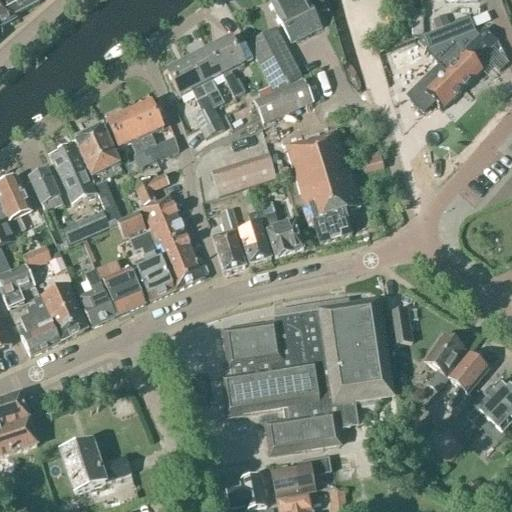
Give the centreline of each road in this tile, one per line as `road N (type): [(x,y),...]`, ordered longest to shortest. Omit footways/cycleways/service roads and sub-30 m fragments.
road 1 (residential): [(220,299),(184,147),(138,60)]
road 2 (residential): [(220,299),(415,246)]
road 3 (residential): [(195,511),(126,337)]
road 4 (residential): [(0,166),(138,60)]
road 5 (residential): [(415,246),(432,213),(511,123)]
road 6 (residential): [(415,246),(511,319)]
